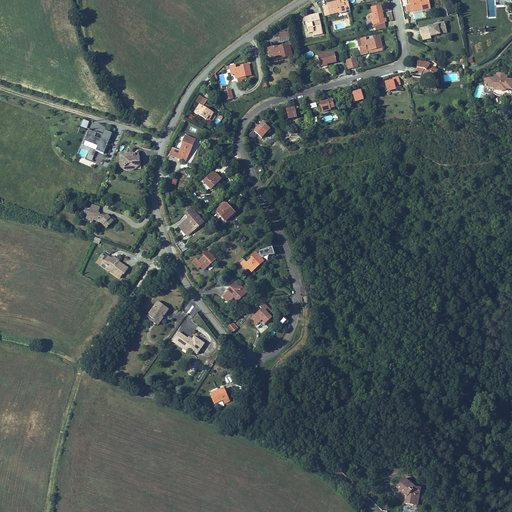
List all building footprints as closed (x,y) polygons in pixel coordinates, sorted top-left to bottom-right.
[(345,8),(346,11),(350,10),(348,1),(340,3),(340,0),(327,3),(328,5),(330,15),(339,13),(339,9),(345,8)] [(423,10),(423,11),(431,9),(428,0),(407,0),(410,12),(415,11),(414,8),(422,7),(423,10)] [(375,31),(386,29),(385,23),(386,22),(386,18),(384,18),(382,5),(371,7),(372,13),(369,14),(367,14),(366,16),(367,19),(368,21),(371,21),(373,21),(375,27),(375,31)] [(312,32),(313,37),(323,34),(319,13),(304,16),(308,33),(312,32)] [(430,37),(440,35),(439,31),(446,29),(445,22),(432,24),(433,26),(428,27),(430,37)] [(430,37),(428,27),(420,29),(423,41),(431,39),(430,37)] [(288,32),(279,34),(280,42),(290,40),(288,32)] [(367,52),(383,48),(380,35),(372,37),(373,39),(366,40),(366,37),(360,38),(362,46),(359,47),(361,56),(368,54),(367,52)] [(274,60),(292,56),(290,44),(280,46),(280,47),(274,49),(273,46),(267,47),(269,57),(273,56),(274,60)] [(319,65),(336,62),(334,52),(317,55),(319,65)] [(356,58),(345,60),(347,69),(358,67),(356,58)] [(417,61),(416,73),(423,74),(431,80),(438,70),(429,62),(417,61)] [(246,76),(251,75),(249,63),(242,64),(243,66),(236,68),(235,64),(229,66),(231,75),(234,74),(235,79),(236,78),(246,76)] [(506,73),(496,73),(496,74),(494,74),(494,78),(484,77),(484,84),(489,84),(488,89),(493,89),(495,91),(505,91),(507,90),(511,90),(511,86),(511,79),(507,79),(507,75),(506,75),(506,73)] [(393,80),(384,82),(387,93),(396,90),(395,87),(401,86),(399,76),(393,78),(393,80)] [(230,89),(224,91),(226,100),(233,98),(230,89)] [(352,93),(355,103),(363,100),(361,91),(352,93)] [(207,101),(199,96),(196,101),(200,104),(194,112),(209,121),(214,114),(208,110),(210,107),(205,104),(207,101)] [(320,102),(322,111),(330,109),(334,108),(331,99),(320,102)] [(286,110),(288,119),(296,117),(294,108),(286,110)] [(82,119),(80,127),(86,129),(89,121),(82,119)] [(253,131),(261,138),(270,129),(262,122),(253,131)] [(104,155),(112,133),(104,130),(102,134),(94,131),(93,132),(88,130),(83,141),(97,146),(95,151),(104,155)] [(168,154),(186,162),(196,140),(185,136),(179,150),(171,147),(168,154)] [(135,153),(128,153),(128,157),(119,157),(118,157),(119,168),(121,167),(122,169),(125,171),(128,171),(132,171),(135,171),(136,169),(138,167),(140,167),(140,156),(139,156),(135,157),(135,153)] [(211,190),(222,180),(214,171),(205,179),(204,177),(197,182),(206,192),(210,188),(211,190)] [(225,221),(234,213),(223,201),(214,208),(225,221)] [(90,210),(85,209),(82,218),(86,219),(86,220),(93,222),(93,221),(99,222),(106,229),(114,221),(107,215),(105,217),(100,215),(100,213),(98,213),(100,207),(91,204),(90,210)] [(178,226),(187,237),(204,223),(193,208),(185,214),(188,217),(191,221),(186,226),(182,222),(178,226)] [(191,221),(188,217),(182,222),(186,226),(191,221)] [(183,240),(177,244),(182,253),(188,249),(183,240)] [(245,257),(239,262),(244,268),(246,266),(248,269),(250,267),(253,270),(263,261),(261,259),(263,257),(262,256),(274,255),(271,248),(260,251),(261,253),(259,254),(256,252),(252,256),(253,257),(248,261),(245,257)] [(203,270),(216,259),(208,250),(203,255),(204,256),(198,261),(195,258),(191,262),(197,269),(200,267),(203,270)] [(111,259),(108,257),(103,263),(107,265),(105,268),(109,271),(110,270),(113,272),(112,273),(120,279),(123,274),(124,275),(128,269),(122,264),(121,266),(118,264),(119,262),(119,261),(113,257),(111,259)] [(237,302),(247,293),(236,281),(226,291),(227,292),(222,297),(228,303),(233,298),(237,302)] [(158,301),(148,315),(152,319),(157,322),(162,314),(164,316),(168,309),(158,301)] [(265,324),(275,316),(264,303),(259,307),(261,309),(250,318),(256,325),(262,320),(265,324)] [(162,314),(157,322),(152,319),(150,321),(157,325),(164,316),(162,314)] [(276,321),(283,327),(288,322),(282,315),(276,321)] [(238,328),(233,322),(227,327),(233,333),(238,328)] [(188,339),(179,332),(175,337),(182,342),(179,345),(184,348),(185,346),(189,349),(197,354),(204,344),(194,337),(192,340),(191,341),(188,339)] [(179,345),(182,342),(175,337),(172,341),(187,352),(189,349),(185,346),(184,348),(179,345)] [(221,398),(227,396),(223,388),(210,394),(214,404),(222,400),(221,398)] [(415,511),(422,511),(423,504),(427,504),(428,495),(423,494),(412,485),(405,493),(416,503),(415,511)]
